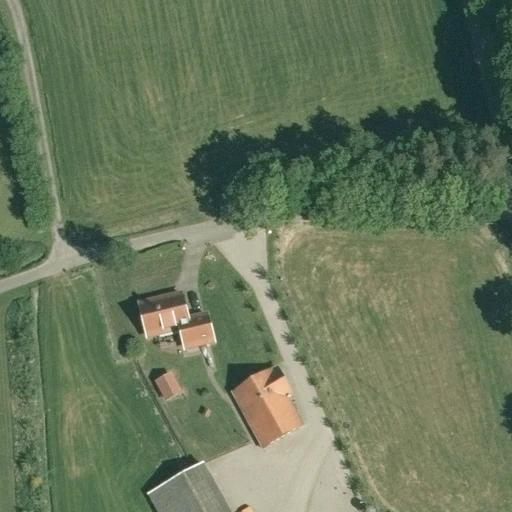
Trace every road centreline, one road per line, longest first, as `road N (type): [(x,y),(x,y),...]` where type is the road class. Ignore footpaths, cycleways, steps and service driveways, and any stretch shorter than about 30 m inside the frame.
road 1 (unclassified): [(0,287),(245,216),(433,216),(511,204)]
road 2 (unclassified): [(511,162),(474,0)]
